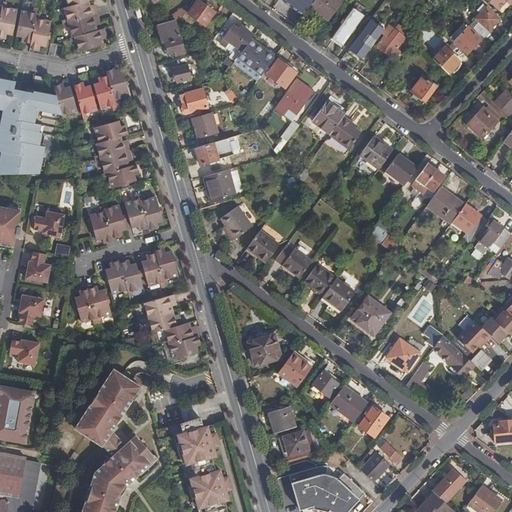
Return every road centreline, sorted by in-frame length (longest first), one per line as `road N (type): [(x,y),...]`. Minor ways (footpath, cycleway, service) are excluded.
road 1 (residential): [(452,436),(232,273),(201,273)]
road 2 (secondary): [(201,273),(269,511)]
road 3 (secondary): [(136,46),(201,273)]
road 4 (residential): [(424,136),(239,0)]
road 5 (residential): [(0,56),(62,67),(136,46)]
road 6 (residential): [(424,136),(511,42)]
